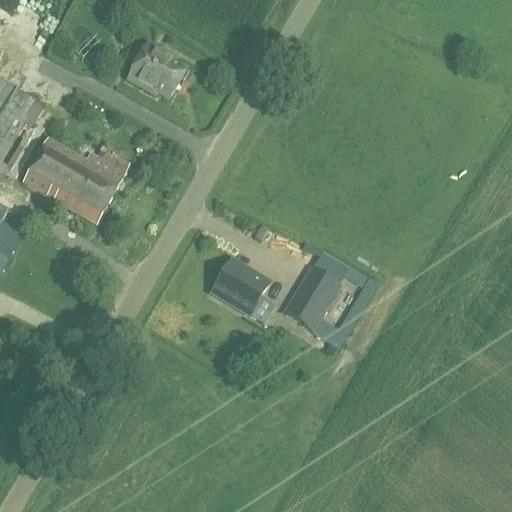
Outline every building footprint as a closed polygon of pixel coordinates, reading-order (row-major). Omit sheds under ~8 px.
[(158,94),(170,100),(186,71),(175,65),(176,62),(164,55),(162,60),(147,51),(130,81),(157,96),(158,94)] [(0,187),(5,178),(24,143),(43,108),(0,82),(0,187)] [(23,185),(97,227),(122,183),(134,160),(107,146),(98,161),(91,157),(87,163),(49,142),(23,185)] [(0,285),(63,318),(83,278),(18,245),(23,235),(2,224),(8,212),(0,207),(0,285)] [(256,241),(263,227),(250,222),(244,236),(256,241)] [(212,297),(249,320),(269,286),(231,264),(212,297)] [(349,271),(349,272),(344,281),(362,291),(367,282),(349,271)] [(283,320),(311,337),(339,291),(311,274),(283,320)] [(322,323),(314,337),(330,348),(338,352),(346,339),(322,323)] [(332,361),(338,352),(330,348),(325,356),(332,361)]
